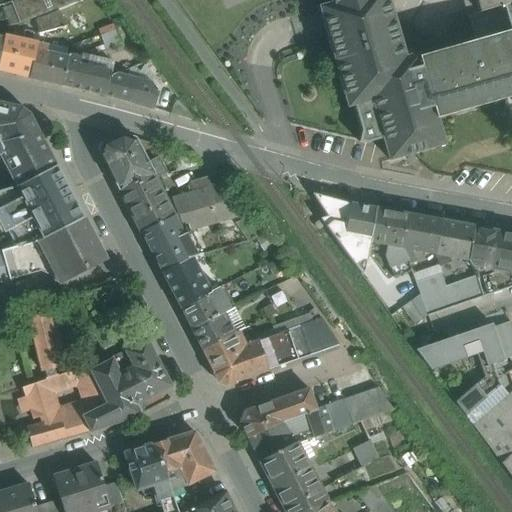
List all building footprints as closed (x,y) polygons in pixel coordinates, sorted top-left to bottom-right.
[(16,0),(11,2),(19,23),(76,0),(16,0)] [(419,57),(418,54),(405,58),(392,12),(388,0),(333,0),(335,3),(319,7),(325,27),(348,107),(354,105),(361,130),(358,142),(366,144),(383,139),(389,160),(444,145),(437,119),(511,97),(511,0),(463,0),(468,16),(510,4),(511,11),(511,30),(475,41),(419,57)] [(511,11),(510,4),(468,16),(475,41),(511,30),(511,11)] [(60,12),(36,21),(38,34),(66,26),(60,12)] [(22,39),(5,36),(4,39),(0,58),(0,71),(29,78),(37,42),(32,41),(33,33),(24,31),(22,39)] [(111,31),(100,35),(102,41),(113,37),(111,31)] [(67,57),(46,52),(48,45),(37,42),(29,78),(62,86),(68,57),(67,57)] [(112,65),(96,61),(95,65),(83,62),(83,64),(79,63),(81,56),(68,54),(67,57),(68,57),(62,86),(105,96),(109,77),(112,65)] [(145,63),(117,74),(134,79),(152,83),(156,78),(145,63)] [(134,79),(117,74),(109,77),(105,96),(128,102),(134,79)] [(152,83),(134,79),(128,102),(153,109),(157,92),(152,83)] [(22,108),(20,107),(20,108),(0,102),(0,145),(2,148),(0,148),(0,156),(16,187),(17,186),(56,166),(56,165),(55,165),(30,115),(30,114),(29,114),(21,108),(22,108)] [(122,135),(102,144),(99,152),(119,190),(150,176),(150,177),(153,176),(154,179),(164,176),(155,159),(147,163),(135,139),(122,135)] [(56,166),(17,186),(25,202),(20,205),(25,215),(30,212),(37,226),(44,239),(83,218),(56,166)] [(150,176),(119,190),(141,233),(174,217),(226,202),(213,183),(209,184),(207,177),(180,186),(183,196),(172,199),(175,208),(170,210),(154,179),(153,176),(150,177),(150,176)] [(376,209),(350,204),(312,194),(327,217),(320,219),(354,266),(362,260),(366,261),(370,242),(376,209)] [(174,217),(141,233),(162,273),(191,257),(197,256),(196,255),(185,234),(182,236),(179,231),(183,228),(182,225),(187,223),(189,230),(237,216),(226,202),(174,217)] [(409,215),(376,209),(370,242),(382,245),(379,259),(388,280),(393,277),(411,270),(402,248),(403,248),(409,215)] [(249,214),(241,221),(235,223),(247,241),(263,234),(249,214)] [(441,221),(409,215),(403,248),(435,254),(441,221)] [(44,239),(31,245),(29,243),(2,251),(10,279),(53,267),(59,279),(82,267),(85,272),(105,261),(105,259),(103,260),(90,235),(92,234),(83,218),(44,239)] [(473,227),(441,221),(435,254),(468,261),(473,227)] [(37,226),(31,229),(36,241),(44,239),(37,226)] [(491,274),(482,277),(487,296),(500,291),(495,273),(495,270),(492,269),(499,232),(473,227),(468,261),(473,271),(483,267),(489,268),(491,274)] [(511,234),(499,232),(492,269),(495,270),(511,273),(511,234)] [(2,251),(0,251),(0,282),(10,279),(2,251)] [(191,257),(162,273),(180,308),(210,293),(210,292),(198,270),(208,265),(202,253),(196,255),(197,256),(191,257)] [(424,266),(411,271),(416,284),(429,279),(427,273),(425,268),(424,266)] [(511,273),(495,270),(495,273),(500,291),(511,287),(511,273)] [(477,275),(450,284),(449,281),(445,282),(444,282),(452,308),(483,297),(477,275)] [(444,279),(417,288),(428,316),(452,308),(444,282),(445,282),(444,279)] [(210,293),(180,308),(191,330),(224,313),(224,314),(230,310),(219,288),(210,292),(210,293)] [(321,318),(301,291),(294,296),(312,321),(321,318)] [(48,312),(28,317),(42,372),(53,369),(61,367),(57,350),(59,346),(60,342),(60,339),(59,337),(58,334),(56,332),(54,330),(52,329),(48,312)] [(224,313),(191,330),(203,351),(235,334),(234,334),(224,314),(224,313)] [(339,346),(321,318),(312,321),(299,326),(310,356),(339,346)] [(477,320),(455,328),(457,336),(480,328),(477,320)] [(511,327),(510,322),(497,326),(508,358),(511,356),(511,327)] [(457,336),(416,350),(431,370),(477,354),(485,377),(456,403),(466,416),(501,386),(493,364),(504,360),(493,328),(492,324),(480,328),(457,336)] [(260,340),(258,341),(268,371),(310,356),(299,326),(260,340)] [(508,358),(497,326),(493,328),(504,360),(508,358)] [(170,386),(141,330),(125,339),(130,349),(111,359),(134,404),(170,386)] [(235,334),(203,351),(218,382),(226,385),(268,371),(258,341),(260,340),(258,336),(250,339),(251,343),(245,345),(238,332),(234,334),(235,334)] [(106,404),(81,416),(84,420),(63,426),(67,439),(90,432),(90,433),(116,424),(140,415),(134,404),(111,359),(89,371),(90,373),(106,404)] [(55,375),(53,369),(45,371),(47,378),(45,378),(45,380),(22,388),(32,420),(41,417),(43,422),(61,417),(63,426),(84,420),(81,416),(106,404),(90,373),(87,374),(84,367),(58,376),(57,375),(55,375)] [(378,388),(353,396),(361,421),(393,410),(378,388)] [(308,389),(244,411),(240,422),(247,437),(280,422),(306,413),(316,410),(308,389)] [(511,392),(473,426),(480,435),(511,406),(511,392)] [(353,396),(331,404),(332,404),(324,407),(332,431),(332,432),(362,422),(361,421),(353,396)] [(511,406),(480,435),(503,465),(511,456),(511,406)] [(316,410),(306,413),(312,428),(315,437),(332,431),(324,407),(316,410)] [(393,410),(361,421),(362,422),(366,430),(399,418),(393,410)] [(280,422),(247,437),(260,462),(292,445),(293,444),(288,434),(303,429),(304,431),(312,428),(306,413),(280,422)] [(43,422),(26,427),(32,449),(67,439),(63,426),(61,417),(43,422)] [(194,432),(151,445),(166,473),(179,468),(187,486),(215,473),(194,432)] [(373,438),(354,448),(363,466),(382,456),(373,438)] [(295,444),(292,445),(260,462),(286,511),(302,511),(325,501),(295,444)] [(151,445),(124,454),(128,467),(127,467),(131,480),(133,480),(137,491),(154,485),(162,511),(177,511),(171,491),(166,473),(151,445)] [(511,456),(503,465),(511,478),(511,456)] [(96,465),(52,477),(59,500),(62,511),(97,511),(109,508),(103,487),(96,465)] [(179,468),(166,473),(171,491),(187,486),(179,468)] [(115,483),(103,487),(109,508),(122,504),(115,483)] [(28,485),(0,492),(0,511),(36,511),(35,507),(28,485)] [(391,511),(375,485),(357,491),(360,495),(358,496),(369,511),(391,511)] [(234,511),(225,493),(190,510),(190,511),(234,511)] [(62,511),(59,500),(48,503),(50,511),(62,511)] [(325,501),(302,511),(334,511),(326,501),(325,501)] [(50,511),(48,503),(35,507),(36,511),(50,511)]
